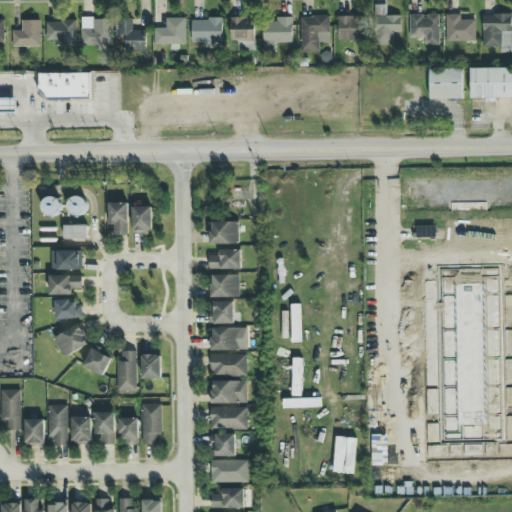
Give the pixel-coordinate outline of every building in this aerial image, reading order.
[(400,15),(385,16),(385,5),(376,5),(377,45),(394,44),(394,32),(401,32),(400,15)] [(445,15),(445,42),(475,41),(475,19),(460,20),(460,14),(445,15)] [(482,48),(500,47),(500,53),(511,53),(511,14),(482,15),(482,48)] [(409,38),(424,38),(424,45),(439,45),(439,15),(409,15),(409,38)] [(330,42),(329,16),(301,16),(301,52),(319,51),(319,42),(330,42)] [(338,40),(364,40),(364,17),(338,16),(338,40)] [(231,40),(237,40),(237,51),(255,50),(255,17),(230,18),(231,40)] [(292,43),(292,18),(276,17),(276,22),(264,21),(263,52),(275,53),(276,43),(292,43)] [(80,45),(112,46),(113,19),(81,18),(80,45)] [(186,18),(166,18),(166,28),(154,28),(154,44),(185,44),(186,18)] [(146,51),(146,30),(133,30),(132,19),(117,19),(118,35),(124,35),(125,51),(146,51)] [(222,19),(191,19),(191,42),(222,42),(222,19)] [(76,21),(46,21),(46,40),(58,41),(58,46),(76,46),(76,21)] [(462,68),(429,69),(430,99),(463,99),(462,68)] [(511,68),(470,68),(470,99),(511,98),(511,68)] [(90,73),(40,74),(40,100),(90,99),(90,73)] [(0,98),(0,113),(17,113),(17,98),(0,98)] [(50,219),(64,210),(54,195),(40,204),(50,219)] [(82,218),(88,200),(72,195),(66,212),(82,218)] [(128,203),(109,203),(108,225),(115,225),(114,235),(128,235),(128,203)] [(151,206),(132,206),(132,233),(151,233),(151,206)] [(239,244),(238,221),(208,222),(209,245),(239,244)] [(63,239),(87,239),(87,225),(63,225),(63,239)] [(51,270),(83,270),(82,250),(51,251),(51,270)] [(241,269),(241,250),(219,250),(219,255),(208,255),(209,269),(241,269)] [(239,297),(239,275),(210,275),(210,297),(239,297)] [(82,276),(50,276),(50,295),(72,295),(72,289),(82,290),(82,276)] [(56,319),(82,319),(82,301),(55,301),(56,319)] [(211,324),(234,324),(234,301),(210,302),(211,324)] [(300,304),(290,304),(291,343),(301,342),(300,304)] [(88,345),(79,325),(54,337),(64,357),(88,345)] [(247,328),(209,328),(210,351),(248,350),(247,328)] [(83,366),(103,376),(112,358),(92,348),(83,366)] [(136,391),(136,351),(121,351),(121,360),(117,360),(117,391),(136,391)] [(160,379),(161,355),(142,354),(141,378),(160,379)] [(247,355),(210,355),(210,375),(247,376),(247,355)] [(292,396),(301,396),(302,358),(293,358),(292,396)] [(247,381),(211,381),(211,403),(247,403),(247,381)] [(21,390),(2,390),(1,430),(20,430),(21,390)] [(282,399),(283,408),(321,407),(320,398),(282,399)] [(142,445),(156,444),(156,435),(161,435),(161,404),(142,404),(142,445)] [(48,437),(54,436),(55,446),(68,446),(67,405),(48,405),(48,437)] [(247,407),(210,408),(211,429),(247,429),(247,407)] [(100,446),(114,446),(115,413),(95,412),(95,435),(100,435),(100,446)] [(91,444),(91,417),(72,417),(70,443),(91,444)] [(138,418),(118,419),(118,434),(122,434),(122,445),(138,445),(138,418)] [(44,420),(24,420),(24,444),(44,445),(44,420)] [(235,434),(211,434),(211,456),(235,456),(235,434)] [(355,438),(335,437),(334,473),(354,474),(355,438)] [(248,460),(211,461),(211,483),(249,483),(248,460)] [(212,494),(212,508),(244,509),(245,489),(223,489),(222,494),(212,494)] [(25,511),(45,511),(45,510),(39,510),(39,499),(25,500),(25,511)] [(115,511),(116,510),(111,510),(111,500),(96,499),(95,511),(115,511)] [(138,511),(139,509),(133,509),(132,499),(119,499),(119,511),(138,511)] [(67,511),(68,500),(49,500),(48,511),(67,511)] [(162,511),(162,500),(142,501),(142,511),(162,511)] [(72,511),(91,511),(92,503),(73,503),(72,511)]
